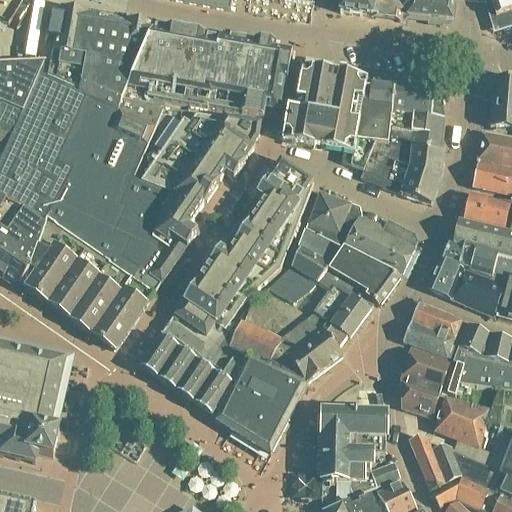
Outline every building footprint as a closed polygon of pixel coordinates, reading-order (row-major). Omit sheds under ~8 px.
[(165,0),(230,12),(232,0),(253,0),(254,0),(253,0),(275,0),(284,2),(284,0),(312,5),(312,0),(165,0)] [(402,18),(403,0),(341,0),(339,15),(372,19),(372,20),(400,24),(401,22),(402,18)] [(403,0),(402,18),(401,22),(403,22),(408,20),(453,23),(454,0),(403,0)] [(511,0),(489,0),(499,31),(511,27),(511,0)] [(50,64),(48,74),(79,87),(76,95),(86,99),(118,112),(154,28),(154,27),(152,26),(151,27),(145,26),(145,25),(143,25),(135,24),(133,23),(133,24),(127,23),(127,22),(124,22),(89,16),(90,15),(60,10),(59,16),(53,15),(47,44),(54,45),(50,64)] [(292,56),(292,54),(274,51),(276,45),(273,44),(273,45),(258,43),(258,42),(256,41),(255,42),(220,36),(219,40),(204,37),(204,35),(202,35),(201,37),(186,34),(186,32),(184,32),(184,34),(177,33),(177,32),(168,31),(169,29),(166,29),(166,30),(154,28),(118,112),(155,128),(156,128),(163,113),(165,113),(165,111),(188,115),(189,109),(208,113),(208,111),(263,121),(265,115),(267,115),(268,114),(272,111),(273,105),(276,106),(280,107),(284,81),(287,82),(287,80),(292,56)] [(76,95),(79,87),(48,74),(50,64),(44,63),(32,91),(17,85),(17,64),(7,64),(0,64),(0,131),(0,132),(12,137),(7,147),(0,162),(0,277),(3,280),(5,277),(18,287),(22,281),(29,285),(25,290),(99,342),(115,353),(145,311),(163,286),(175,268),(163,260),(169,252),(152,240),(170,194),(142,183),(134,180),(156,128),(155,128),(118,112),(86,99),(76,95)] [(371,90),(366,89),(367,82),(302,70),(301,74),(298,74),(298,78),(300,78),(294,112),(287,111),(287,117),(285,116),(284,119),(286,120),(282,143),(314,150),(314,152),(317,152),(319,152),(319,150),(335,153),(335,156),(344,157),(342,166),(364,175),(375,147),(382,87),(372,86),(371,90)] [(511,83),(498,82),(497,103),(492,102),(490,130),(511,132),(511,83)] [(444,121),(444,117),(439,95),(434,94),(434,93),(395,88),(395,89),(382,87),(375,147),(440,154),(444,121)] [(170,194),(152,240),(169,252),(163,260),(175,268),(187,250),(188,251),(199,235),(190,229),(205,207),(221,185),(220,184),(226,176),(234,182),(245,166),(244,166),(256,149),(255,149),(259,143),(261,135),(262,127),(197,116),(191,124),(184,120),(142,183),(170,194)] [(0,143),(7,147),(12,137),(0,132),(0,131),(0,143)] [(478,164),(511,171),(511,144),(485,138),(478,164)] [(440,154),(375,147),(364,175),(361,182),(397,197),(431,208),(441,180),(443,155),(440,154)] [(174,319),(224,354),(226,351),(232,338),(233,336),(224,331),(236,312),(281,274),(313,189),(311,187),(313,186),(298,176),(280,164),(268,183),(267,183),(256,198),(265,204),(250,225),(249,225),(234,247),(235,248),(229,256),(220,250),(209,266),(210,267),(198,285),(197,284),(182,305),(183,306),(174,319)] [(511,171),(478,164),(478,166),(480,166),(474,190),(511,198),(511,171)] [(306,231),(401,280),(415,253),(414,252),(417,247),(414,238),(387,225),(384,232),(360,220),(360,210),(320,195),(306,231)] [(471,197),(464,224),(511,235),(511,232),(511,211),(510,211),(511,206),(471,197)] [(449,247),(497,260),(511,263),(511,235),(464,224),(460,223),(454,247),(449,246),(449,247)] [(367,300),(375,305),(380,309),(381,309),(401,282),(400,282),(401,280),(306,231),(305,231),(299,249),(300,251),(291,270),(292,271),(316,286),(329,273),(369,296),(367,300)] [(497,260),(449,247),(442,263),(443,263),(444,262),(460,267),(459,271),(471,274),(471,275),(492,281),(497,260)] [(511,263),(497,260),(492,281),(491,284),(505,289),(494,319),(511,323),(511,263)] [(459,271),(443,263),(442,263),(430,290),(432,294),(452,303),(463,275),(464,273),(459,271)] [(317,288),(318,287),(316,286),(292,271),(267,291),(294,307),(311,294),(317,288)] [(323,331),(338,352),(347,340),(349,341),(375,305),(367,300),(369,296),(329,273),(316,286),(318,287),(329,294),(313,316),(327,325),(323,331)] [(463,307),(473,312),(479,297),(485,282),(463,275),(452,303),(463,307)] [(505,289),(491,284),(485,282),(479,297),(473,312),(493,320),(494,319),(505,289)] [(252,305),(243,324),(240,323),(239,326),(238,325),(233,336),(232,338),(226,351),(227,351),(246,360),(266,369),(269,365),(283,342),(267,334),(275,316),(252,305)] [(450,365),(453,366),(461,344),(468,328),(461,325),(461,324),(419,306),(403,345),(451,363),(450,365)] [(226,353),(227,351),(226,351),(224,354),(174,319),(160,339),(161,339),(140,370),(205,414),(216,421),(244,362),(226,353)] [(468,328),(461,344),(453,366),(464,368),(479,373),(490,337),(468,328)] [(338,352),(323,331),(322,330),(277,365),(282,371),(285,368),(307,387),(344,358),(338,352)] [(511,370),(511,342),(490,337),(479,373),(464,368),(459,387),(498,393),(508,394),(511,377),(511,370)] [(53,461),(59,434),(50,432),(65,363),(0,348),(0,448),(1,449),(0,455),(0,458),(35,467),(37,457),(53,461)] [(401,385),(441,399),(442,395),(455,400),(459,387),(464,368),(453,366),(450,365),(450,366),(412,352),(401,385)] [(250,363),(218,426),(230,434),(270,459),(306,389),(269,365),(266,369),(246,360),(246,361),(250,363)] [(432,423),(441,399),(401,385),(401,412),(432,423)] [(511,394),(508,394),(498,393),(491,412),(486,425),(511,434),(511,394)] [(394,466),(370,475),(371,470),(372,470),(373,457),(384,457),(385,442),(386,435),(385,435),(385,423),(386,423),(386,416),(385,416),(381,397),(376,398),(379,416),(369,416),(322,415),(322,421),(323,421),(323,433),(322,433),(322,439),(323,439),(322,484),(347,485),(347,484),(353,500),(401,483),(394,466)] [(434,436),(479,452),(490,411),(445,400),(434,436)] [(452,457),(459,474),(442,480),(433,454),(432,454),(428,443),(421,441),(410,445),(417,461),(430,494),(445,488),(445,487),(460,479),(461,480),(488,490),(494,473),(452,457)] [(511,483),(511,446),(500,478),(511,483)] [(433,454),(442,480),(459,474),(452,457),(451,451),(444,450),(433,454)] [(493,493),(501,496),(511,501),(511,483),(500,478),(493,493)] [(487,492),(488,490),(461,480),(446,489),(431,497),(440,511),(455,502),(477,511),(494,511),(500,497),(487,492)] [(415,511),(402,485),(400,486),(377,496),(384,511),(415,511)] [(494,511),(511,511),(511,501),(501,496),(500,497),(494,511)] [(376,511),(370,497),(359,502),(360,505),(350,509),(342,506),(329,511),(376,511)] [(0,511),(35,511),(37,508),(0,500),(0,511)] [(179,511),(204,511),(191,500),(179,511)]
